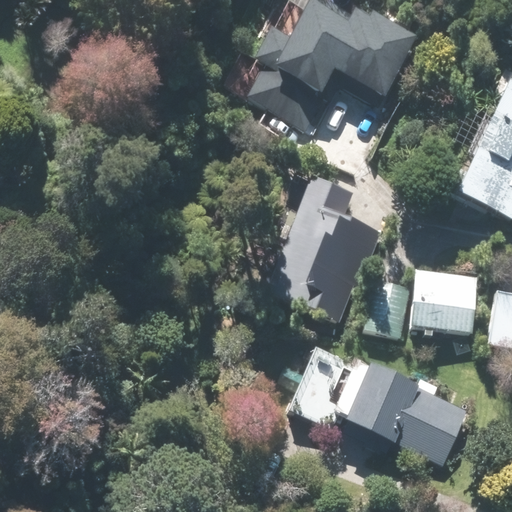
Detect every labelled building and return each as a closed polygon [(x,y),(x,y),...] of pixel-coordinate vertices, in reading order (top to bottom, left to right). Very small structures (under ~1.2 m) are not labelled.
[(414,39),(318,0),(307,0),(291,41),(271,33),(244,101),(311,128),(331,80),(388,103),(414,39)] [(511,88),(504,85),(451,198),(508,225),(511,215),(511,88)] [(350,199),(308,180),(254,294),(332,331),(375,238),(340,221),(350,199)] [(431,334),(470,336),(472,279),(365,274),(362,338),(430,341),(431,334)] [(511,298),(491,297),(486,350),(511,352),(511,298)] [(468,409),(369,365),(341,430),(440,473),(468,409)]
